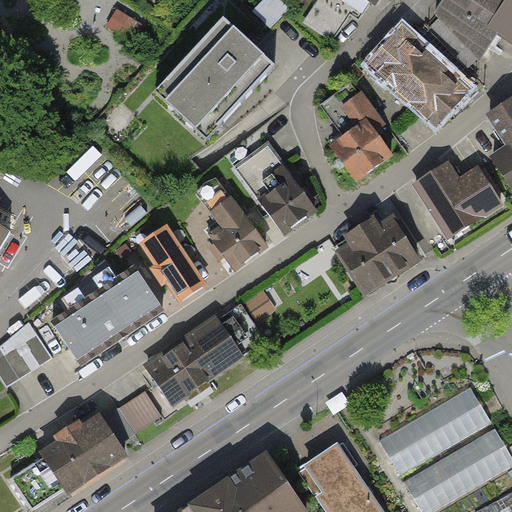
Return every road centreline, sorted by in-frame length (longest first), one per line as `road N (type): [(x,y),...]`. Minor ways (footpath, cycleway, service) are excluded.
road 1 (residential): [(341,216),(0,443)]
road 2 (primary): [(448,293),(122,511)]
road 3 (residential): [(341,216),(304,124),(306,97),(408,0)]
road 4 (residential): [(511,82),(341,216)]
